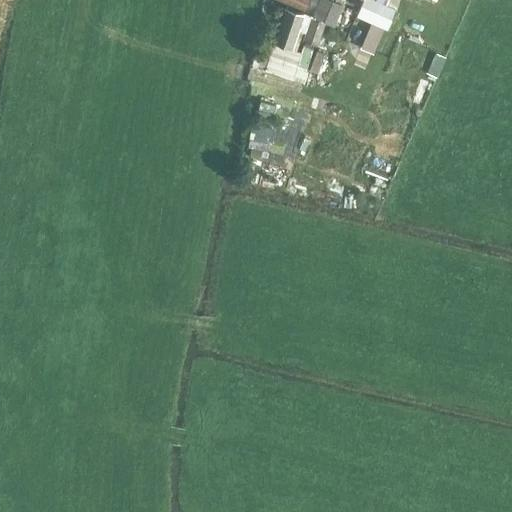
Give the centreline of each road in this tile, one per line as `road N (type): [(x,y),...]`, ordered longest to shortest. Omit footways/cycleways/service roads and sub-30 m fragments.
road 1 (track): [(49,511),(47,378),(60,287),(250,332)]
road 2 (track): [(60,287),(100,0)]
road 3 (track): [(47,378),(220,451)]
